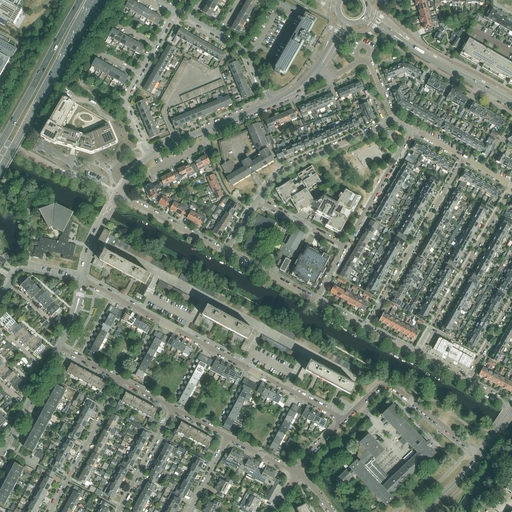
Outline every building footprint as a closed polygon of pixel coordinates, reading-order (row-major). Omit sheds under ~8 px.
[(0,0),(0,23),(5,27),(8,22),(14,26),(23,11),(16,7),(20,0),(0,0)] [(135,2),(130,0),(129,0),(125,7),(131,10),(135,2)] [(277,0),(276,3),(293,13),(294,11),(300,15),(302,11),(285,2),(284,4),(277,0)] [(216,6),(209,1),(206,6),(213,11),(216,6)] [(247,1),(244,7),(251,11),(254,6),(247,1)] [(140,5),(135,2),(131,10),(136,13),(140,5)] [(141,16),(146,9),(140,5),(136,13),(141,16)] [(213,11),(206,6),(202,12),(210,16),(213,11)] [(490,8),(488,11),(485,17),(483,19),(489,22),(490,20),(495,11),(493,9),(494,8),(491,6),(490,8)] [(244,7),(240,12),(248,16),(251,11),(244,7)] [(419,11),(421,17),(434,13),(433,12),(431,12),(431,11),(430,12),(429,8),(427,9),(427,8),(419,11)] [(151,12),(146,9),(141,16),(147,19),(151,12)] [(490,20),(495,22),(501,12),(498,11),(497,12),(495,11),(490,20)] [(157,15),(151,12),(147,19),(152,22),(157,15)] [(240,12),(237,17),(245,22),(248,16),(240,12)] [(495,22),(500,25),(505,16),(503,15),(504,14),(501,12),(495,22)] [(301,21),(294,34),(289,31),(288,31),(287,31),(287,32),(287,33),(289,34),(289,35),(291,36),(291,35),(293,36),(274,69),(275,70),(274,71),(275,71),(279,74),(280,72),(285,75),(300,48),(298,46),(299,45),(300,45),(300,44),(301,44),(300,43),(301,41),(305,44),(306,42),(308,43),(311,38),(309,37),(310,35),(308,34),(316,20),(305,13),(302,19),(299,18),(298,18),(298,19),(298,20),(301,21)] [(422,22),(422,23),(436,19),(435,17),(433,18),(433,20),(432,20),(431,18),(430,18),(429,15),(434,14),(434,13),(421,17),(419,17),(421,22),(422,22)] [(152,22),(158,26),(162,18),(157,15),(152,22)] [(500,25),(505,28),(510,18),(507,16),(507,17),(505,16),(500,25)] [(237,17),(234,23),(242,27),(245,22),(237,17)] [(436,19),(422,23),(424,29),(434,26),(432,22),(437,21),(436,19)] [(242,27),(234,23),(231,28),(239,33),(242,27)] [(444,36),(440,34),(442,32),(445,30),(442,27),(437,32),(433,39),(437,41),(437,42),(439,43),(440,43),(444,36)] [(182,39),(186,31),(181,28),(179,32),(176,30),(172,38),(175,39),(176,36),(182,39)] [(118,32),(113,29),(108,37),(114,40),(118,32)] [(452,45),(456,48),(464,34),(462,32),(463,31),(461,30),(458,35),(455,39),(452,45)] [(182,39),(187,42),(191,35),(186,31),(182,39)] [(124,35),(118,32),(114,40),(119,43),(124,35)] [(0,76),(9,59),(11,60),(17,49),(8,44),(10,40),(9,40),(0,34),(0,76)] [(129,38),(124,35),(119,43),(125,46),(129,38)] [(191,35),(187,42),(192,45),(197,38),(191,35)] [(135,41),(129,38),(125,46),(130,49),(135,41)] [(192,45),(198,49),(202,41),(197,38),(192,45)] [(461,52),(459,55),(459,56),(477,66),(478,67),(481,68),(504,82),(507,84),(511,86),(511,63),(492,51),(491,51),(487,49),(474,41),(469,38),(468,39),(466,44),(463,48),(461,52)] [(136,52),(140,44),(135,41),(130,49),(136,52)] [(198,49),(203,52),(208,44),(202,41),(198,49)] [(136,52),(141,55),(145,47),(140,44),(136,52)] [(203,52),(209,55),(213,47),(208,44),(203,52)] [(168,45),(165,51),(173,55),(176,50),(168,45)] [(209,55),(214,58),(218,50),(213,47),(209,55)] [(214,58),(219,61),(224,53),(218,50),(214,58)] [(165,51),(162,56),(170,61),(173,55),(165,51)] [(170,61),(162,56),(159,62),(167,66),(170,61)] [(101,61),(96,58),(92,66),(97,69),(101,61)] [(107,65),(101,61),(97,69),(102,72),(107,65)] [(229,65),(231,71),(240,67),(237,61),(229,65)] [(159,62),(156,67),(163,71),(167,66),(159,62)] [(398,75),(404,73),(405,65),(402,64),(395,67),(398,75)] [(108,75),(112,68),(107,65),(102,72),(108,75)] [(404,73),(410,76),(414,68),(408,65),(405,65),(404,73)] [(156,67),(153,72),(160,77),(163,71),(156,67)] [(231,71),(234,76),(242,73),(240,67),(231,71)] [(398,76),(398,75),(395,67),(389,69),(392,77),(393,77),(396,76),(397,79),(399,78),(398,76)] [(118,71),(112,68),(108,75),(113,79),(118,71)] [(412,77),(415,78),(415,79),(419,71),(414,68),(410,76),(412,78),(412,77)] [(393,78),(393,77),(392,77),(389,69),(387,70),(383,71),(387,79),(390,78),(391,79),(393,78)] [(123,74),(118,71),(113,79),(119,82),(123,74)] [(421,72),(419,71),(415,79),(415,78),(415,79),(417,81),(417,80),(421,82),(422,80),(424,81),(427,77),(424,76),(425,74),(421,72)] [(153,72),(149,78),(157,82),(160,77),(153,72)] [(244,79),(242,73),(234,76),(236,82),(244,79)] [(119,82),(124,85),(129,77),(123,74),(119,82)] [(431,88),(436,80),(430,77),(425,86),(425,87),(427,88),(428,86),(431,88)] [(157,82),(149,78),(146,83),(154,88),(157,82)] [(247,84),(244,79),(236,82),(238,88),(247,84)] [(433,89),(437,91),(441,83),(436,80),(431,88),(430,89),(433,90),(433,89)] [(354,84),(358,93),(359,92),(358,91),(363,89),(360,82),(354,84)] [(154,88),(146,83),(143,89),(151,93),(154,88)] [(441,83),(437,91),(440,93),(439,94),(441,95),(447,86),(441,83)] [(249,90),(247,84),(238,88),(241,94),(249,90)] [(349,86),(352,94),(354,93),(355,94),(358,93),(354,84),(349,86)] [(352,94),(349,86),(343,89),(347,97),(348,97),(347,95),(352,94)] [(394,95),(395,96),(402,93),(402,92),(401,89),(405,88),(404,86),(392,90),(393,92),(392,93),(394,96),(394,95)] [(347,97),(343,89),(337,91),(340,98),(343,97),(344,98),(347,97)] [(450,99),(453,100),(457,92),(452,89),(446,98),(449,100),(450,99)] [(252,96),(249,90),(241,94),(243,99),(252,96)] [(397,101),(403,98),(404,97),(403,95),(404,94),(406,92),(406,90),(402,92),(402,93),(395,96),(395,98),(396,101),(397,101)] [(455,102),(458,103),(463,95),(457,92),(453,100),(452,102),(454,103),(455,102)] [(336,104),(335,102),(332,93),(329,95),(329,94),(326,95),(330,103),(333,102),(333,103),(334,105),(336,104)] [(404,107),(408,100),(406,99),(408,94),(404,97),(403,98),(397,101),(398,104),(399,104),(401,105),(401,106),(404,108),(404,107)] [(330,103),(326,95),(324,96),(324,97),(321,98),(325,108),(327,107),(327,106),(330,105),(330,103)] [(409,111),(409,110),(413,103),(410,101),(413,96),(411,95),(409,99),(408,100),(404,107),(406,108),(406,109),(409,111)] [(468,99),(463,95),(458,103),(461,105),(461,107),(458,112),(462,114),(466,109),(463,107),(468,99)] [(229,96),(223,98),(226,106),(232,104),(229,96)] [(40,135),(40,136),(41,136),(41,137),(44,139),(43,140),(49,143),(50,142),(53,144),(54,144),(55,144),(55,143),(56,142),(66,144),(75,147),(76,147),(80,149),(90,152),(91,152),(92,152),(95,151),(105,146),(115,142),(115,141),(116,141),(116,140),(110,127),(108,121),(74,102),(66,97),(65,97),(64,97),(64,98),(63,98),(50,121),(49,121),(48,121),(40,135)] [(223,98),(217,101),(221,109),(226,106),(223,98)] [(319,110),(325,108),(321,98),(318,99),(317,99),(315,100),(318,108),(319,110)] [(418,106),(415,104),(416,103),(418,99),(416,98),(413,103),(409,110),(411,111),(411,112),(414,114),(414,113),(418,106)] [(147,106),(145,100),(136,103),(139,109),(147,106)] [(315,109),(318,108),(315,100),(312,101),(313,101),(310,103),(313,110),(315,115),(318,114),(315,109)] [(217,101),(211,103),(215,111),(221,109),(217,101)] [(418,106),(414,113),(416,114),(416,115),(419,116),(423,109),(420,107),(421,106),(423,102),(421,101),(418,106)] [(359,113),(362,111),(370,108),(368,102),(366,103),(363,104),(360,106),(362,109),(358,110),(359,113)] [(467,107),(465,109),(461,118),(463,119),(467,113),(469,114),(470,112),(474,114),(473,114),(473,115),(478,106),(478,105),(476,103),(475,104),(473,102),(469,109),(467,107)] [(215,111),(211,103),(206,105),(209,114),(215,111)] [(315,115),(313,110),(310,103),(307,104),(306,103),(304,104),(307,113),(311,111),(312,114),(313,116),(315,119),(316,120),(317,120),(317,119),(315,115)] [(428,112),(425,110),(426,109),(428,104),(426,103),(423,109),(419,116),(421,117),(421,118),(424,119),(428,112)] [(307,113),(304,104),(301,105),(302,106),(299,107),(303,117),(308,114),(307,113)] [(209,114),(206,105),(200,108),(203,116),(209,114)] [(149,112),(147,106),(139,109),(141,115),(149,112)] [(428,112),(424,119),(426,120),(426,121),(429,122),(433,115),(430,113),(431,112),(433,107),(431,106),(428,112)] [(484,109),(478,106),(473,115),(475,116),(476,115),(479,117),(478,118),(484,109)] [(200,108),(194,110),(198,118),(203,116),(200,108)] [(360,116),(361,118),(372,113),(370,108),(362,111),(364,114),(360,116)] [(293,109),(287,112),(291,120),(297,118),(293,109)] [(484,121),(489,112),(484,109),(478,118),(481,119),(481,118),(484,120),(484,121)] [(194,110),(189,112),(192,121),(198,118),(194,110)] [(432,123),(434,124),(438,117),(438,118),(442,112),(440,111),(437,116),(437,115),(436,116),(433,115),(429,122),(432,124),(432,123)] [(141,115),(143,121),(152,117),(149,112),(141,115)] [(192,121),(189,112),(183,115),(186,123),(192,121)] [(287,112),(282,114),(285,122),(291,120),(287,112)] [(350,117),(351,120),(354,127),(359,125),(354,112),(352,113),(353,116),(350,117)] [(489,124),(494,115),(489,112),(484,121),(486,122),(486,121),(490,123),(489,124)] [(361,118),(359,118),(360,121),(364,119),(365,123),(375,119),(373,117),(374,116),(373,114),(372,114),(372,113),(361,118)] [(282,114),(276,116),(280,125),(285,122),(282,114)] [(438,117),(434,124),(434,125),(437,127),(437,126),(440,127),(447,115),(445,114),(442,118),(441,119),(438,118),(438,117)] [(186,123),(183,115),(177,117),(181,126),(186,123)] [(354,127),(351,120),(350,117),(349,115),(347,116),(349,121),(346,122),(349,129),(349,130),(352,128),(354,127)] [(494,127),(500,118),(494,115),(489,124),(491,125),(492,124),(495,126),(494,127)] [(276,116),(271,119),(274,127),(280,125),(276,116)] [(340,124),(343,131),(349,129),(346,122),(343,116),(341,117),(340,118),(342,120),(343,123),(340,124)] [(143,121),(146,126),(154,123),(152,117),(143,121)] [(181,126),(177,117),(171,120),(175,128),(181,126)] [(500,118),(494,127),(497,129),(498,127),(501,129),(505,121),(500,118)] [(274,127),(271,119),(265,121),(266,124),(264,125),(267,133),(275,130),(274,127)] [(446,122),(447,121),(448,120),(446,119),(445,120),(441,128),(442,129),(442,130),(445,132),(445,131),(449,124),(446,122)] [(334,124),(335,126),(338,134),(343,131),(340,124),(339,121),(334,124)] [(146,126),(148,132),(156,129),(154,123),(146,126)] [(452,124),(450,123),(449,124),(445,131),(448,132),(447,133),(450,134),(451,134),(455,127),(454,127),(452,125),(452,124)] [(219,142),(224,164),(222,165),(228,176),(227,178),(231,185),(232,185),(251,174),(255,172),(255,171),(256,171),(256,170),(257,170),(274,160),(265,145),(267,145),(258,124),(247,128),(248,130),(219,142)] [(335,126),(334,124),(328,126),(330,129),(333,136),(338,134),(335,126)] [(455,126),(454,127),(455,127),(451,134),(453,135),(452,136),(455,137),(456,137),(460,130),(459,130),(460,129),(457,127),(458,126),(456,124),(455,126)] [(319,128),(317,128),(319,133),(322,140),(327,138),(324,131),(321,132),(319,128)] [(332,136),(330,129),(326,130),(326,128),(323,129),(324,131),(327,138),(332,136)] [(156,129),(148,132),(151,138),(159,135),(156,129)] [(462,130),(460,129),(459,130),(460,130),(456,137),(458,138),(457,139),(460,140),(461,139),(464,133),(462,131),(462,130)] [(315,134),(313,130),(311,131),(313,135),(316,143),(322,140),(319,133),(315,134)] [(310,137),(308,132),(306,133),(308,137),(311,145),(313,144),(314,144),(316,143),(313,135),(310,137)] [(466,143),(470,136),(467,134),(467,133),(465,132),(465,133),(461,139),(461,140),(463,141),(462,141),(465,143),(465,142),(466,143)] [(304,137),(304,138),(302,134),(301,135),(302,138),(303,140),(306,147),(311,145),(308,137),(305,139),(304,137)] [(470,145),(471,145),(475,138),(470,136),(466,143),(468,144),(467,144),(470,146),(470,145)] [(302,140),(300,137),(298,138),(298,139),(298,140),(296,141),(295,141),(296,142),(299,150),(305,147),(302,140)] [(294,143),(291,145),(294,152),(299,150),(296,142),(295,141),(294,138),(292,138),(294,143)] [(475,148),(476,148),(480,141),(475,138),(471,145),(472,146),(472,147),(475,149),(475,148)] [(481,139),(480,141),(476,148),(478,149),(477,150),(480,152),(480,151),(481,151),(485,144),(482,143),(482,142),(483,140),(481,139)] [(287,141),(289,146),(286,147),(289,154),(294,152),(291,145),(289,140),(287,141)] [(485,144),(481,151),(482,152),(482,153),(485,155),(491,145),(494,147),(496,145),(493,143),(492,143),(487,140),(485,144)] [(418,144),(416,142),(415,143),(411,150),(414,151),(411,156),(411,155),(408,154),(405,160),(410,163),(412,160),(414,157),(416,153),(420,146),(418,144)] [(278,144),(276,145),(278,150),(275,151),(278,159),(283,156),(280,149),(278,144)] [(422,147),(420,146),(416,153),(418,154),(421,156),(425,149),(425,148),(422,146),(422,147)] [(286,147),(280,149),(283,156),(289,154),(286,147)] [(427,150),(425,149),(421,156),(416,165),(418,166),(420,163),(421,161),(423,157),(426,159),(430,152),(430,151),(428,149),(427,150)] [(501,164),(502,163),(506,156),(508,152),(506,151),(505,154),(504,154),(504,155),(500,153),(496,161),(501,164)] [(432,153),(430,152),(426,159),(428,160),(431,162),(432,162),(436,155),(435,155),(436,154),(433,152),(432,153)] [(510,153),(508,152),(506,156),(502,163),(507,166),(511,159),(507,157),(510,153)] [(204,166),(206,170),(209,169),(207,164),(210,163),(206,155),(200,158),(204,166)] [(438,156),(436,155),(432,162),(431,162),(433,163),(434,163),(437,165),(441,158),(440,157),(441,157),(438,155),(438,156)] [(204,166),(200,158),(194,161),(195,163),(198,168),(204,166)] [(443,159),(441,158),(437,165),(436,165),(438,166),(441,168),(442,168),(446,161),(446,160),(443,158),(443,159)] [(448,162),(446,161),(442,168),(441,168),(440,170),(442,171),(443,169),(449,172),(451,169),(449,167),(451,164),(451,163),(448,161),(448,162)] [(402,167),(410,171),(411,169),(415,171),(416,168),(406,162),(404,164),(402,167)] [(189,164),(183,167),(187,174),(193,171),(190,166),(189,164)] [(187,174),(183,167),(177,170),(178,172),(181,177),(187,174)] [(298,176),(276,189),(285,203),(287,202),(286,202),(291,199),(299,212),(301,211),(301,210),(310,215),(310,214),(315,217),(313,219),(340,234),(352,211),(356,204),(355,203),(356,200),(358,201),(360,197),(345,189),(337,203),(325,197),(327,194),(326,195),(324,192),(318,196),(320,198),(314,201),(307,190),(321,181),(313,169),(313,168),(312,167),(308,169),(309,171),(306,172),(305,171),(298,176)] [(400,172),(411,178),(412,176),(408,174),(410,171),(402,167),(400,170),(401,170),(400,172)] [(459,192),(465,181),(469,174),(467,173),(467,172),(465,171),(464,172),(464,171),(459,180),(462,182),(462,183),(461,182),(456,190),(459,192)] [(397,176),(405,180),(406,177),(410,179),(411,178),(400,172),(399,173),(399,172),(397,176)] [(172,173),(166,175),(170,183),(176,180),(173,175),(172,173)] [(465,181),(470,184),(474,177),(474,176),(472,175),(472,176),(469,174),(465,181)] [(170,183),(166,175),(160,178),(162,181),(164,185),(170,183)] [(214,175),(211,176),(205,178),(206,182),(208,181),(209,183),(216,180),(214,175)] [(405,180),(397,176),(395,179),(396,179),(395,180),(406,186),(407,185),(403,183),(405,180)] [(426,180),(427,181),(436,186),(439,181),(430,176),(428,179),(427,178),(426,180)] [(470,184),(476,187),(479,180),(480,180),(477,178),(476,178),(474,177),(470,184)] [(206,187),(207,190),(218,185),(216,180),(209,183),(210,186),(206,187)] [(406,186),(395,180),(394,182),(394,181),(392,184),(400,189),(401,186),(405,188),(406,186)] [(476,187),(481,190),(485,183),(484,183),(485,182),(482,181),(481,181),(480,180),(479,180),(476,187)] [(424,186),(433,191),(436,186),(427,181),(424,186)] [(144,187),(147,193),(154,189),(152,186),(151,183),(150,183),(148,184),(144,187)] [(487,184),(485,183),(481,190),(486,193),(490,186),(490,185),(487,184)] [(390,189),(401,195),(402,193),(398,191),(400,189),(392,184),(390,187),(391,188),(390,189)] [(211,195),(214,194),(221,191),(218,185),(207,190),(208,193),(210,192),(211,195)] [(424,186),(422,191),(430,196),(433,191),(424,186)] [(492,187),(490,186),(486,193),(491,196),(495,189),(495,188),(492,187)] [(154,189),(147,193),(150,198),(154,196),(157,195),(154,189)] [(387,193),(395,197),(396,195),(400,197),(401,195),(390,189),(389,190),(387,193)] [(495,189),(491,196),(488,201),(491,203),(492,200),(493,197),(496,199),(500,192),(500,191),(497,190),(495,189)] [(463,195),(456,190),(455,192),(454,192),(452,195),(453,195),(460,199),(461,196),(462,197),(463,195)] [(216,199),(223,196),(221,191),(214,194),(211,195),(209,196),(210,198),(212,201),(213,200),(214,200),(216,199)] [(419,196),(427,201),(430,196),(422,191),(419,196)] [(385,198),(396,204),(397,202),(393,200),(395,197),(387,193),(385,196),(386,197),(385,198)] [(450,200),(457,204),(458,201),(459,202),(460,200),(460,199),(453,195),(450,200)] [(165,206),(166,204),(169,199),(163,196),(161,200),(159,203),(165,206)] [(416,201),(424,206),(427,201),(419,196),(416,201)] [(382,202),(390,206),(391,204),(395,206),(396,204),(385,198),(384,199),(382,202)] [(450,200),(447,205),(454,209),(456,206),(457,206),(458,204),(457,204),(450,200)] [(413,206),(422,210),(424,206),(416,201),(413,206)] [(170,209),(176,212),(180,205),(174,202),(171,207),(170,209)] [(229,207),(230,207),(236,211),(239,207),(232,202),(229,207)] [(380,207),(391,213),(392,211),(388,209),(390,206),(382,202),(380,205),(381,205),(380,207)] [(73,212),(56,203),(39,210),(40,212),(48,227),(50,228),(51,226),(63,232),(58,241),(40,237),(38,247),(35,247),(33,257),(42,259),(44,249),(46,250),(46,251),(63,255),(62,259),(65,259),(72,261),(75,248),(76,245),(68,243),(69,239),(68,239),(72,220),(69,219),(72,213),(73,213),(73,212)] [(186,207),(181,204),(180,205),(176,212),(182,215),(183,213),(186,208),(186,207)] [(447,205),(444,210),(452,214),(453,215),(456,210),(454,209),(447,205)] [(478,207),(477,209),(485,214),(485,213),(485,214),(487,211),(486,211),(488,209),(481,205),(479,208),(478,207)] [(410,211),(419,215),(422,210),(413,206),(410,211)] [(229,207),(226,212),(233,216),(236,211),(230,207),(229,207)] [(391,213),(380,207),(379,208),(379,207),(377,211),(385,215),(386,212),(390,214),(391,213)] [(476,212),(474,214),(482,219),(483,217),(484,217),(484,216),(485,214),(477,209),(478,210),(476,212)] [(444,210),(441,216),(447,220),(449,220),(452,214),(444,210)] [(187,218),(193,221),(197,214),(191,211),(188,216),(187,218)] [(376,214),(375,215),(386,221),(386,220),(383,218),(385,215),(377,211),(375,214),(376,214)] [(407,215),(416,220),(419,215),(410,211),(407,215)] [(202,214),(198,212),(197,214),(193,221),(199,224),(200,222),(202,217),(203,216),(201,215),(202,214)] [(226,212),(223,217),(229,222),(233,216),(226,212)] [(473,217),(471,219),(479,223),(480,221),(481,222),(482,219),(474,214),(475,215),(474,217),(473,217)] [(405,220),(413,225),(416,220),(407,215),(405,220)] [(252,226),(255,227),(244,246),(253,251),(266,228),(271,231),(276,222),(268,218),(266,220),(258,216),(252,226)] [(441,216),(438,222),(444,225),(445,226),(447,224),(446,223),(447,220),(441,216)] [(223,217),(220,223),(226,227),(229,222),(223,217)] [(470,222),(469,224),(476,228),(478,226),(478,227),(479,224),(479,223),(471,219),(472,220),(471,222),(470,222)] [(511,222),(505,219),(504,219),(503,222),(504,222),(502,224),(510,228),(510,229),(511,229),(511,222)] [(371,220),(368,225),(376,230),(379,224),(371,220)] [(405,220),(402,225),(410,230),(413,225),(405,220)] [(444,225),(438,222),(434,227),(441,231),(442,232),(444,229),(442,228),(444,225)] [(220,223),(216,228),(223,232),(226,227),(220,223)] [(467,226),(466,229),(474,233),(475,231),(477,229),(476,229),(476,228),(469,224),(469,225),(468,227),(467,226)] [(501,227),(500,229),(507,233),(509,231),(508,230),(509,228),(510,229),(510,228),(502,224),(500,226),(501,227)] [(376,230),(368,225),(365,230),(373,235),(376,230)] [(402,225),(399,230),(407,235),(410,230),(402,225)] [(216,228),(215,227),(212,232),(220,237),(223,232),(216,228)] [(279,252),(288,256),(292,257),(295,250),(296,250),(304,234),(292,227),(279,252)] [(434,227),(431,233),(438,237),(439,237),(440,235),(439,234),(441,231),(434,227)] [(109,248),(112,249),(114,246),(118,239),(109,235),(111,232),(104,229),(98,241),(102,243),(109,248)] [(464,231),(463,234),(471,238),(472,236),(474,234),(473,233),(474,233),(466,229),(467,229),(465,232),(464,231)] [(498,232),(497,234),(505,238),(506,236),(505,235),(506,233),(507,233),(500,229),(499,229),(497,231),(498,232)] [(365,230),(363,235),(370,240),(373,235),(365,230)] [(407,235),(399,230),(396,235),(405,240),(407,235)] [(431,233),(428,239),(434,242),(436,243),(437,244),(440,238),(439,237),(438,237),(431,233)] [(393,241),(401,246),(404,241),(391,234),(390,236),(394,239),(393,241)] [(462,236),(460,238),(468,243),(469,241),(470,241),(471,239),(471,238),(463,234),(464,234),(462,237),(462,236)] [(495,236),(494,239),(502,243),(503,241),(502,240),(504,238),(505,238),(497,234),(496,234),(495,236)] [(370,240),(363,235),(360,240),(367,245),(370,240)] [(459,241),(457,243),(465,248),(466,246),(467,246),(468,243),(460,238),(460,239),(459,238),(457,240),(459,241)] [(428,239),(425,244),(431,248),(432,249),(435,250),(437,248),(433,245),(434,242),(428,239)] [(492,241),(491,243),(499,248),(500,246),(499,245),(501,243),(502,243),(494,239),(493,239),(492,241)] [(360,240),(357,245),(364,250),(367,245),(360,240)] [(387,241),(386,243),(399,251),(401,246),(393,241),(391,244),(387,241)] [(389,248),(387,250),(396,255),(399,251),(386,243),(384,245),(389,248)] [(456,246),(455,248),(462,253),(464,251),(466,248),(465,248),(457,243),(458,244),(457,246),(456,246)] [(490,246),(488,248),(496,253),(497,250),(498,247),(499,248),(491,243),(491,244),(491,243),(489,246),(490,246)] [(109,248),(102,244),(94,257),(96,258),(93,264),(99,268),(101,263),(102,262),(108,251),(109,248)] [(421,250),(428,254),(429,254),(431,252),(429,251),(431,248),(425,244),(421,250)] [(357,245),(354,250),(361,255),(364,250),(357,245)] [(294,270),(292,273),(294,274),(298,276),(297,278),(297,279),(302,281),(303,282),(303,281),(307,283),(307,284),(308,284),(308,283),(309,284),(312,286),(312,285),(313,286),(316,282),(317,281),(317,280),(318,280),(318,278),(319,277),(321,278),(321,277),(323,274),(324,272),(325,269),(326,268),(324,267),(325,266),(325,265),(326,263),(327,262),(327,261),(328,260),(327,260),(326,259),(325,258),(326,257),(324,256),(323,255),(322,256),(317,253),(318,252),(317,253),(313,251),(312,250),(313,249),(310,248),(309,248),(309,247),(307,247),(305,251),(304,251),(304,252),(303,253),(302,254),(302,255),(300,254),(299,256),(298,259),(297,260),(295,263),(295,265),(296,266),(294,269),(294,270)] [(453,251),(452,253),(460,257),(461,256),(463,253),(462,253),(455,248),(455,249),(454,251),(453,251)] [(496,253),(488,248),(488,249),(488,248),(486,251),(487,251),(486,253),(493,257),(495,255),(494,255),(495,252),(496,253)] [(354,250),(351,256),(358,260),(361,255),(354,250)] [(382,250),(380,252),(393,260),(396,255),(387,250),(386,253),(382,250)] [(428,254),(421,250),(418,256),(426,260),(427,257),(426,257),(428,254)] [(123,273),(128,262),(119,257),(115,255),(114,255),(108,252),(108,251),(102,262),(123,273)] [(384,257),(382,259),(391,264),(393,260),(380,252),(379,254),(384,257)] [(450,256),(449,258),(457,262),(458,260),(459,260),(460,258),(459,258),(460,257),(452,253),(453,254),(451,256),(450,256)] [(493,258),(486,253),(485,253),(484,256),(483,258),(491,262),(492,260),(491,260),(492,257),(493,258)] [(351,256),(348,261),(355,265),(358,260),(351,256)] [(414,262),(422,266),(425,261),(417,257),(414,262)] [(284,261),(280,259),(277,265),(281,267),(280,270),(285,272),(286,271),(287,271),(292,261),(286,258),(284,261)] [(457,262),(449,258),(450,259),(448,261),(448,260),(446,263),(454,267),(455,267),(457,264),(456,264),(457,262)] [(481,261),(480,263),(488,267),(489,265),(488,264),(490,262),(491,263),(491,262),(483,258),(482,258),(481,260),(481,261)] [(376,259),(375,261),(388,269),(391,264),(382,259),(381,262),(376,259)] [(348,261),(345,266),(353,270),(355,265),(348,261)] [(388,269),(375,261),(374,263),(378,266),(377,268),(386,273),(388,269)] [(123,273),(143,284),(144,282),(145,279),(147,277),(149,278),(151,275),(141,270),(142,269),(137,267),(128,262),(123,273)] [(412,267),(419,271),(422,266),(414,262),(412,267)] [(478,266),(477,268),(485,272),(486,270),(485,269),(487,267),(488,267),(480,263),(479,263),(478,265),(478,266)] [(444,269),(452,273),(454,269),(445,264),(444,266),(446,267),(444,269)] [(345,266),(342,271),(350,275),(353,270),(345,266)] [(409,272),(416,276),(418,277),(420,275),(418,274),(419,271),(412,267),(409,272)] [(386,273),(377,268),(376,271),(371,268),(370,270),(383,278),(386,273)] [(485,272),(477,268),(475,270),(476,271),(474,273),(482,277),(484,275),(483,274),(484,272),(485,272)] [(452,273),(444,269),(443,272),(441,271),(440,273),(449,277),(450,276),(452,273)] [(372,277),(380,282),(383,278),(370,270),(369,272),(373,275),(372,277)] [(350,275),(342,271),(339,277),(346,281),(350,275)] [(406,277),(413,281),(416,276),(409,272),(406,277)] [(474,273),(474,272),(474,273),(472,275),(473,275),(472,277),(479,282),(481,280),(480,279),(481,277),(482,277),(474,273)] [(439,278),(447,282),(448,279),(449,277),(440,273),(439,274),(441,275),(439,278)] [(501,277),(500,279),(510,285),(511,284),(511,283),(511,280),(506,276),(504,279),(501,277)] [(366,277),(365,279),(378,287),(380,282),(372,277),(370,280),(366,277)] [(403,282),(410,286),(413,281),(406,277),(403,282)] [(20,286),(23,289),(31,281),(28,278),(20,286)] [(447,282),(439,278),(438,280),(436,279),(435,281),(444,286),(445,284),(445,285),(447,282)] [(467,282),(475,286),(477,287),(479,283),(470,278),(467,282)] [(368,284),(367,286),(375,291),(378,287),(365,279),(364,281),(368,284)] [(500,279),(499,281),(502,283),(501,285),(508,289),(508,290),(510,286),(509,286),(510,285),(500,279)] [(34,284),(31,281),(23,289),(26,292),(34,284)] [(436,284),(435,287),(442,291),(443,288),(444,286),(435,281),(434,283),(436,284)] [(410,286),(403,282),(400,287),(407,291),(410,286)] [(467,285),(466,287),(474,292),(475,290),(473,289),(475,286),(467,282),(466,285),(467,285)] [(37,288),(34,284),(26,292),(29,295),(37,288)] [(330,292),(336,295),(340,288),(334,285),(330,292)] [(433,285),(430,290),(439,295),(440,293),(442,291),(435,287),(433,285)] [(496,286),(495,288),(505,294),(506,292),(506,293),(508,290),(508,289),(501,285),(499,288),(496,286)] [(375,291),(367,286),(365,289),(361,286),(360,288),(373,296),(375,291)] [(397,292),(405,296),(407,291),(400,287),(397,292)] [(464,288),(462,291),(470,295),(471,293),(473,294),(474,292),(466,287),(465,289),(464,288)] [(40,291),(37,288),(29,295),(32,299),(40,291)] [(336,295),(342,298),(345,292),(340,288),(336,295)] [(42,289),(40,291),(32,299),(34,297),(37,300),(45,293),(42,289)] [(494,289),(493,290),(496,292),(495,295),(502,299),(503,299),(504,296),(504,295),(494,289)] [(428,294),(430,295),(437,299),(438,297),(438,296),(439,295),(430,290),(428,294)] [(462,294),(461,296),(469,301),(470,299),(468,298),(470,295),(462,291),(461,294),(462,294)] [(342,298),(347,301),(351,295),(345,292),(342,298)] [(405,296),(397,292),(394,297),(402,301),(405,296)] [(37,300),(40,304),(48,296),(45,293),(37,300)] [(371,300),(372,297),(366,294),(365,296),(362,301),(359,308),(365,311),(368,304),(364,302),(367,297),(371,300)] [(490,296),(489,297),(499,303),(500,302),(501,303),(503,299),(502,299),(495,295),(494,294),(492,297),(490,295),(490,296)] [(357,298),(351,295),(347,301),(348,302),(348,303),(350,304),(350,303),(353,304),(357,298)] [(425,299),(434,303),(435,302),(437,299),(430,295),(428,298),(426,297),(425,299)] [(40,304),(43,307),(51,299),(48,296),(40,304)] [(459,297),(457,300),(465,304),(466,301),(468,302),(469,301),(461,296),(460,297),(459,297)] [(402,301),(394,297),(394,298),(393,297),(392,299),(392,300),(391,302),(399,307),(402,301)] [(489,297),(488,299),(492,301),(490,304),(497,308),(498,308),(500,305),(499,304),(499,303),(489,297)] [(357,298),(353,304),(356,306),(355,307),(357,308),(358,307),(359,308),(362,301),(357,298)] [(54,302),(51,299),(43,307),(46,310),(54,302)] [(425,304),(432,308),(433,305),(434,303),(425,299),(424,300),(426,301),(425,304)] [(457,303),(456,304),(464,309),(465,307),(463,306),(465,304),(457,300),(456,302),(457,303)] [(46,310),(49,313),(57,305),(54,302),(46,310)] [(485,304),(484,306),(486,307),(495,312),(495,311),(496,311),(498,308),(497,308),(490,304),(488,303),(487,305),(485,304)] [(423,306),(421,305),(419,304),(418,306),(429,312),(430,310),(430,311),(432,308),(425,304),(423,306)] [(454,306),(453,308),(460,312),(461,310),(463,311),(464,309),(456,304),(455,306),(454,306)] [(57,305),(49,313),(52,316),(60,308),(57,305)] [(205,316),(225,328),(231,317),(222,313),(222,312),(217,310),(208,305),(206,308),(208,310),(207,313),(205,315),(205,316)] [(429,312),(418,306),(417,308),(419,309),(421,310),(420,313),(427,317),(428,314),(429,312)] [(486,307),(483,311),(484,312),(485,312),(492,316),(493,317),(495,313),(494,313),(495,312),(486,307)] [(452,311),(451,313),(459,318),(460,316),(458,315),(460,312),(453,308),(451,311),(452,311)] [(127,310),(125,313),(122,320),(127,323),(131,316),(128,315),(129,311),(127,310)] [(107,319),(114,322),(116,317),(114,315),(111,314),(110,313),(107,311),(105,314),(109,316),(107,319)] [(379,321),(384,323),(389,316),(386,314),(387,313),(384,311),(379,321)] [(480,313),(479,314),(490,321),(490,319),(491,320),(493,317),(492,316),(485,312),(484,315),(480,313)] [(0,322),(1,324),(10,316),(6,313),(0,319),(0,322)] [(132,313),(131,316),(127,323),(132,325),(136,319),(133,318),(135,314),(132,313)] [(414,315),(415,316),(424,321),(427,317),(420,313),(418,315),(415,313),(414,315)] [(449,314),(448,317),(455,321),(456,319),(460,321),(461,319),(459,318),(451,313),(450,315),(449,314)] [(479,314),(478,316),(482,318),(480,321),(487,325),(488,325),(490,322),(489,322),(490,321),(479,314)] [(4,327),(13,319),(10,316),(1,324),(4,327)] [(138,316),(136,319),(132,325),(138,328),(141,322),(138,321),(140,317),(138,316)] [(384,323),(389,326),(394,318),(389,316),(384,323)] [(104,324),(111,327),(114,322),(107,319),(104,317),(102,319),(106,321),(104,324)] [(225,328),(246,339),(247,337),(248,335),(250,332),(252,333),(254,330),(244,325),(244,324),(240,322),(231,317),(225,328)] [(446,322),(454,327),(455,325),(453,324),(455,321),(448,317),(446,320),(447,320),(446,322)] [(389,326),(394,329),(399,321),(394,318),(389,326)] [(16,322),(13,319),(4,327),(7,330),(16,322)] [(143,319),(141,322),(138,328),(143,331),(147,325),(144,323),(145,320),(143,319)] [(394,329),(399,332),(404,324),(399,321),(394,329)] [(475,321),(474,323),(485,329),(485,328),(486,328),(488,325),(487,325),(480,321),(479,323),(475,321)] [(18,325),(16,322),(7,330),(10,333),(18,325)] [(102,329),(108,333),(111,327),(104,324),(101,322),(100,324),(103,327),(102,329)] [(444,323),(443,326),(450,330),(451,327),(453,328),(454,327),(446,322),(445,323),(444,323)] [(474,323),(473,325),(477,327),(475,329),(482,333),(483,334),(485,331),(484,330),(485,329),(474,323)] [(23,327),(20,324),(12,332),(15,335),(23,327)] [(399,332),(404,334),(409,326),(404,324),(399,332)] [(404,334),(410,337),(414,329),(409,326),(404,334)] [(450,330),(443,326),(440,330),(449,335),(450,336),(451,337),(452,334),(450,333),(452,331),(450,330)] [(18,338),(26,330),(23,327),(15,335),(18,338)] [(108,333),(102,329),(98,327),(97,330),(100,332),(99,335),(105,338),(108,333)] [(414,329),(410,337),(415,340),(419,332),(416,330),(417,328),(415,327),(414,329)] [(470,330),(469,332),(480,338),(480,337),(481,337),(483,334),(482,333),(475,329),(474,332),(470,330)] [(29,334),(26,330),(18,338),(21,341),(29,334)] [(469,334),(467,336),(470,338),(477,342),(478,342),(480,339),(479,339),(480,338),(469,332),(468,333),(469,334)] [(96,336),(94,339),(102,343),(105,338),(99,335),(95,333),(94,335),(96,336)] [(29,334),(21,341),(24,345),(33,335),(32,337),(29,334)] [(172,334),(170,338),(167,344),(172,347),(176,341),(173,339),(175,335),(172,334)] [(33,335),(24,345),(25,343),(28,346),(36,339),(33,335)] [(504,335),(501,339),(508,343),(510,345),(511,343),(509,341),(510,338),(504,335)] [(154,340),(153,343),(159,346),(162,341),(159,340),(156,338),(152,336),(151,338),(154,340)] [(178,337),(176,341),(172,347),(178,350),(181,343),(178,342),(180,338),(178,337)] [(465,373),(468,368),(471,362),(475,356),(475,354),(457,345),(454,343),(454,344),(452,344),(441,339),(439,337),(438,340),(437,339),(436,341),(437,342),(434,346),(431,345),(429,348),(428,347),(427,349),(429,349),(427,353),(455,368),(457,369),(465,373)] [(94,343),(93,345),(99,349),(102,343),(94,339),(92,338),(91,340),(94,343)] [(463,338),(462,339),(464,340),(475,346),(475,345),(476,346),(478,342),(477,342),(470,338),(469,341),(465,339),(463,338)] [(39,342),(36,339),(28,346),(31,350),(39,342)] [(501,339),(498,344),(505,348),(508,343),(501,339)] [(185,341),(183,340),(181,343),(178,350),(183,353),(187,346),(184,345),(185,341)] [(464,340),(463,342),(465,343),(463,346),(465,347),(472,351),(473,351),(475,348),(474,347),(475,346),(464,340)] [(151,346),(150,348),(156,352),(159,346),(153,343),(149,341),(148,343),(151,346)] [(42,345),(39,342),(31,350),(34,353),(42,345)] [(99,349),(93,345),(89,343),(88,346),(92,348),(90,351),(96,355),(99,349)] [(188,343),(187,346),(183,353),(189,356),(192,349),(189,348),(190,344),(188,343)] [(287,348),(280,344),(277,350),(284,354),(287,348)] [(498,344),(496,349),(502,353),(505,348),(498,344)] [(42,345),(34,353),(37,356),(38,355),(43,360),(48,350),(47,349),(45,349),(45,348),(42,345)] [(148,351),(147,354),(153,357),(156,352),(150,348),(146,347),(145,349),(148,351)] [(496,349),(493,354),(499,357),(502,353),(496,349)] [(145,356),(144,359),(150,362),(153,357),(147,354),(143,352),(142,354),(145,356)] [(197,360),(195,362),(199,364),(197,367),(204,370),(206,365),(204,364),(201,362),(200,362),(203,355),(200,354),(197,360)] [(499,357),(493,354),(490,359),(497,362),(499,357)] [(143,362),(141,364),(147,368),(150,362),(144,359),(140,357),(139,359),(143,362)] [(215,362),(212,368),(217,371),(221,365),(218,363),(219,359),(217,358),(215,362)] [(328,383),(333,372),(324,368),(324,367),(320,365),(310,360),(309,364),(311,365),(309,367),(308,370),(307,372),(328,383)] [(222,361),(221,365),(217,371),(222,374),(226,367),(223,366),(225,362),(222,361)] [(140,367),(138,370),(145,373),(147,368),(141,364),(138,362),(136,365),(140,367)] [(102,390),(107,382),(72,363),(67,371),(65,371),(63,375),(66,376),(68,373),(100,390),(98,394),(101,396),(104,391),(102,390)] [(228,364),(226,367),(222,374),(228,377),(231,370),(228,369),(230,365),(228,364)] [(194,372),(201,376),(204,370),(197,367),(194,365),(192,367),(196,370),(194,372)] [(488,370),(490,366),(488,365),(486,369),(483,367),(479,374),(480,375),(480,376),(481,377),(482,376),(484,377),(488,370)] [(0,373),(0,376),(1,378),(9,370),(6,367),(0,373)] [(233,367),(231,370),(228,377),(236,381),(240,375),(234,372),(235,368),(233,367)] [(145,373),(138,370),(135,368),(133,370),(137,372),(135,376),(141,379),(145,373)] [(1,378),(4,381),(14,372),(13,372),(12,373),(9,370),(1,378)] [(201,376),(194,372),(191,370),(190,373),(193,375),(191,378),(198,381),(201,376)] [(493,373),(494,372),(492,371),(491,372),(488,370),(484,377),(485,378),(487,380),(488,379),(490,380),(493,373)] [(500,373),(499,373),(495,370),(494,372),(493,373),(490,380),(490,381),(492,382),(493,382),(495,383),(499,375),(500,373)] [(6,380),(8,383),(17,375),(14,372),(4,381),(6,380)] [(351,395),(356,385),(347,380),(347,379),(343,377),(333,372),(328,383),(351,395)] [(8,383),(11,386),(19,378),(17,375),(8,383)] [(499,386),(500,386),(504,379),(501,377),(501,376),(499,375),(495,383),(497,384),(497,385),(499,386)] [(190,380),(189,383),(195,386),(198,381),(191,378),(188,376),(187,378),(190,380)] [(22,381),(19,378),(11,386),(14,389),(22,381)] [(506,379),(504,378),(504,379),(500,386),(503,387),(502,388),(505,389),(509,382),(506,380),(506,379)] [(22,381),(14,389),(17,392),(21,389),(24,393),(27,388),(25,385),(26,385),(22,381)] [(187,386),(186,388),(192,392),(195,386),(189,383),(185,381),(184,383),(187,386)] [(262,382),(260,386),(259,386),(256,392),(262,395),(265,389),(263,387),(264,383),(262,382)] [(244,388),(242,391),(248,394),(251,389),(249,388),(246,386),(242,384),(241,384),(240,386),(244,388)] [(50,397),(59,402),(61,400),(60,399),(64,393),(65,393),(66,390),(57,385),(50,397)] [(267,385),(265,389),(262,395),(267,398),(271,391),(268,390),(269,386),(267,385)] [(184,391),(183,394),(189,397),(192,392),(186,388),(182,386),(181,389),(184,391)] [(273,388),(271,391),(267,398),(273,401),(276,394),(273,393),(275,389),(273,388)] [(248,394),(242,391),(239,389),(237,391),(241,394),(239,396),(246,400),(248,394)] [(278,391),(276,394),(273,401),(278,404),(282,397),(279,396),(280,392),(278,391)] [(153,417),(157,409),(126,392),(122,401),(120,400),(118,404),(121,406),(124,402),(151,416),(148,421),(152,423),(154,418),(153,417)] [(189,397),(183,394),(179,392),(178,394),(181,396),(180,399),(186,403),(189,397)] [(236,402),(243,405),(246,400),(239,396),(236,394),(234,397),(238,399),(236,402)] [(53,415),(54,412),(57,405),(58,405),(59,402),(50,397),(44,410),(53,415)] [(95,407),(96,405),(95,405),(96,403),(97,403),(87,398),(85,401),(83,405),(85,407),(93,411),(94,411),(95,411),(96,409),(95,408),(95,407)] [(243,405),(236,402),(233,400),(232,402),(235,404),(233,407),(240,410),(243,405)] [(422,438),(398,413),(400,411),(393,404),(382,415),(385,419),(382,422),(384,424),(385,423),(387,421),(401,435),(403,437),(402,438),(401,439),(399,441),(403,445),(407,441),(408,442),(408,443),(412,447),(413,448),(417,452),(404,466),(389,479),(388,479),(374,463),(373,462),(376,460),(377,460),(386,452),(369,434),(367,436),(362,441),(360,443),(367,450),(366,451),(356,461),(349,467),(352,470),(349,473),(346,470),(346,471),(337,479),(343,485),(355,473),(386,505),(393,498),(389,495),(420,465),(418,462),(423,458),(426,462),(436,453),(433,450),(430,447),(431,446),(427,441),(426,442),(422,438)] [(232,410),(231,412),(237,416),(240,410),(233,407),(230,405),(229,407),(232,410)] [(305,410),(301,416),(307,419),(310,413),(308,411),(309,407),(307,406),(305,410)] [(85,407),(82,412),(90,416),(93,411),(85,407)] [(288,412),(287,415),(293,419),(296,413),(293,412),(290,410),(286,408),(285,410),(288,412)] [(312,409),(310,413),(307,419),(312,422),(316,416),(313,414),(314,410),(312,409)] [(53,415),(44,410),(37,422),(46,427),(48,424),(47,424),(51,417),(51,418),(53,415)] [(229,415),(228,418),(234,421),(237,416),(231,412),(227,410),(226,413),(229,415)] [(80,418),(87,422),(90,416),(82,412),(80,418)] [(318,412),(316,416),(312,422),(318,425),(321,418),(318,417),(320,413),(318,412)] [(286,418),(284,421),(290,424),(293,419),(287,415),(283,413),(282,416),(286,418)] [(113,414),(110,420),(116,423),(119,418),(113,414)] [(323,415),(321,418),(318,425),(323,428),(327,421),(324,420),(325,416),(323,415)] [(234,421),(228,418),(224,416),(223,418),(226,420),(225,423),(231,427),(234,421)] [(87,422),(80,418),(77,423),(84,427),(87,422)] [(283,423),(281,426),(288,429),(290,424),(284,421),(281,419),(279,421),(283,423)] [(110,420),(107,425),(113,429),(116,423),(110,420)] [(37,422),(34,428),(30,435),(40,439),(40,440),(41,437),(44,430),(45,430),(46,427),(37,422)] [(177,435),(178,432),(206,446),(204,451),(207,452),(209,448),(208,447),(212,439),(181,422),(177,430),(175,430),(173,434),(177,435)] [(74,428),(81,432),(84,427),(77,423),(74,428)] [(138,435),(140,436),(147,439),(148,440),(150,437),(148,436),(150,434),(143,431),(144,428),(137,424),(136,427),(141,430),(138,435)] [(280,428),(278,431),(285,435),(288,429),(281,426),(278,424),(277,426),(280,428)] [(117,430),(113,429),(107,425),(106,427),(105,427),(103,430),(104,430),(111,434),(114,436),(117,430)] [(72,434),(77,437),(78,438),(79,438),(80,438),(81,435),(80,434),(81,432),(74,428),(73,428),(68,436),(70,437),(72,434)] [(277,434),(276,436),(282,440),(285,435),(278,431),(275,429),(274,431),(277,434)] [(114,436),(111,434),(104,430),(101,436),(108,439),(109,437),(109,436),(113,438),(114,436)] [(33,452),(34,449),(38,442),(40,439),(30,435),(24,447),(33,452)] [(274,439),(273,442),(279,445),(282,440),(276,436),(272,435),(271,437),(274,439)] [(108,439),(101,436),(98,441),(105,445),(107,441),(109,443),(110,441),(108,439)] [(137,441),(144,445),(147,439),(140,436),(137,441)] [(72,448),(74,443),(67,439),(64,444),(72,448)] [(279,445),(273,442),(269,440),(268,442),(271,444),(270,448),(276,451),(279,445)] [(108,446),(105,445),(98,441),(95,447),(96,447),(95,450),(100,453),(103,455),(107,449),(108,446)] [(137,441),(134,447),(141,450),(144,445),(137,441)] [(166,443),(163,448),(171,453),(174,447),(172,446),(167,443),(166,443)] [(61,450),(69,454),(72,448),(64,444),(61,450)] [(134,447),(132,446),(129,451),(131,452),(138,456),(141,450),(134,447)] [(160,454),(168,458),(171,453),(163,448),(160,454)] [(228,458),(233,461),(238,451),(233,449),(230,454),(227,452),(223,458),(226,460),(228,458)] [(69,454),(61,450),(58,455),(66,459),(69,454)] [(97,461),(98,458),(101,460),(103,455),(100,453),(95,450),(93,453),(93,452),(90,458),(97,461)] [(239,470),(240,467),(243,461),(240,460),(243,454),(238,451),(233,461),(231,463),(236,466),(235,468),(239,470)] [(412,451),(403,459),(405,461),(414,453),(412,451)] [(138,456),(131,452),(129,458),(135,461),(138,456)] [(160,454),(158,459),(165,463),(168,458),(160,454)] [(66,459),(58,455),(55,460),(63,464),(66,459)] [(196,459),(193,464),(200,468),(203,463),(204,460),(196,456),(195,458),(196,459)] [(99,463),(97,461),(90,458),(87,463),(94,467),(95,464),(98,465),(99,463)] [(126,463),(130,466),(132,467),(135,461),(129,458),(126,463)] [(249,470),(255,460),(249,458),(246,463),(243,461),(240,467),(243,469),(244,467),(249,470)] [(158,459),(155,465),(162,469),(165,463),(158,459)] [(52,466),(51,465),(49,469),(56,472),(57,469),(60,470),(63,464),(55,460),(52,466)] [(253,475),(257,476),(260,470),(257,469),(260,463),(255,460),(249,470),(255,472),(253,475)] [(22,471),(23,471),(24,468),(15,463),(8,475),(18,480),(19,477),(22,471)] [(94,467),(87,463),(86,465),(85,464),(83,468),(84,469),(93,474),(95,471),(97,468),(94,467)] [(200,468),(193,464),(190,470),(198,474),(200,468)] [(155,465),(152,470),(159,474),(162,469),(155,465)] [(121,467),(118,473),(125,476),(128,471),(123,468),(121,467)] [(266,479),(271,469),(266,467),(263,472),(260,470),(257,476),(260,478),(261,476),(266,479)] [(93,474),(84,469),(83,471),(82,470),(80,473),(81,474),(88,478),(89,475),(92,477),(94,474),(93,474)] [(271,469),(266,479),(271,481),(270,484),(273,485),(277,479),(274,478),(276,472),(271,469)] [(149,476),(151,477),(156,479),(156,480),(159,474),(152,470),(149,476)] [(198,474),(190,470),(187,475),(195,479),(198,474)] [(118,473),(115,478),(122,482),(125,476),(118,473)] [(88,478),(81,474),(80,476),(79,475),(77,479),(79,480),(85,483),(85,484),(87,485),(91,479),(88,478)] [(8,475),(2,488),(11,493),(13,489),(12,489),(14,486),(15,484),(16,484),(18,480),(8,475)] [(187,475),(184,480),(192,484),(195,479),(187,475)] [(46,476),(43,481),(51,485),(54,480),(52,479),(46,476)] [(115,478),(112,484),(119,487),(122,482),(115,478)] [(220,478),(217,484),(227,489),(229,484),(232,485),(233,481),(227,478),(225,481),(220,478)] [(184,480),(181,486),(189,490),(192,484),(184,480)] [(43,481),(40,486),(48,491),(51,485),(43,481)] [(148,482),(145,488),(152,492),(155,486),(153,485),(148,482)] [(119,487),(112,484),(109,489),(116,492),(119,487)] [(227,489),(217,484),(214,489),(220,492),(218,495),(224,498),(226,495),(224,494),(227,489)] [(40,486),(37,492),(45,496),(48,491),(40,486)] [(178,491),(179,491),(184,494),(186,495),(189,490),(181,486),(178,491)] [(9,496),(11,493),(2,488),(0,491),(0,502),(4,505),(6,502),(6,501),(9,496)] [(145,488),(142,493),(149,497),(152,492),(145,488)] [(73,493),(72,492),(70,495),(71,496),(78,500),(81,495),(83,496),(85,493),(78,489),(77,492),(74,491),(73,493)] [(116,492),(109,489),(109,490),(107,489),(105,494),(107,494),(106,495),(113,498),(116,492)] [(252,496),(249,501),(258,506),(261,501),(256,498),(257,494),(251,491),(249,494),(252,496)] [(42,501),(43,502),(44,501),(45,499),(44,498),(45,496),(37,492),(34,497),(42,501)] [(149,497),(142,493),(139,498),(147,502),(149,497)] [(77,502),(78,503),(79,501),(78,500),(71,496),(68,502),(76,505),(77,502)] [(171,501),(178,505),(181,500),(176,497),(174,496),(171,501)] [(31,503),(39,507),(42,501),(34,497),(31,503)] [(147,502),(139,498),(136,504),(144,508),(147,502)] [(213,503),(208,501),(205,506),(214,511),(217,505),(219,507),(221,503),(215,500),(213,503)] [(171,501),(168,507),(175,511),(177,511),(179,508),(177,507),(178,505),(171,501)] [(258,506),(249,501),(246,506),(244,505),(242,508),(248,511),(250,508),(255,511),(258,506)] [(65,507),(73,511),(76,505),(68,502),(65,507)] [(36,511),(39,507),(31,503),(28,508),(35,511),(36,511)] [(310,511),(306,503),(297,508),(298,511),(310,511)]
